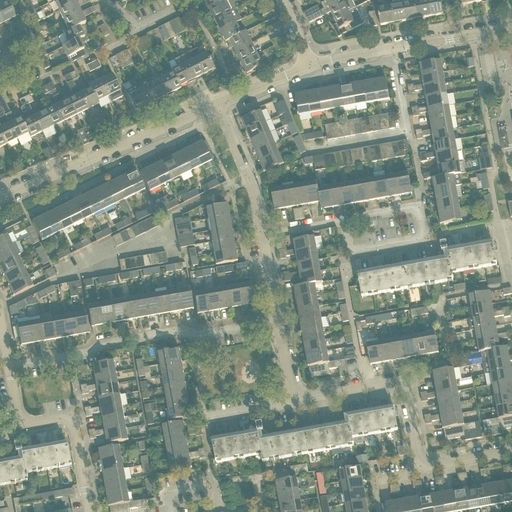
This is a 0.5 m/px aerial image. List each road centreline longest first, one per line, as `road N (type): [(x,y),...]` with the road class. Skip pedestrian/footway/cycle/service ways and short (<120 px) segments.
road 1 (residential): [(511,450),(422,465),(406,385),(396,379),(294,396)]
road 2 (residential): [(7,367),(103,344),(278,321)]
road 3 (tertiary): [(0,199),(218,106)]
road 4 (residential): [(89,511),(71,416),(18,425)]
road 5 (residential): [(418,206),(424,237),(349,251),(343,220)]
road 6 (residential): [(261,234),(250,179),(218,106)]
road 7 (tertiary): [(390,49),(511,29)]
